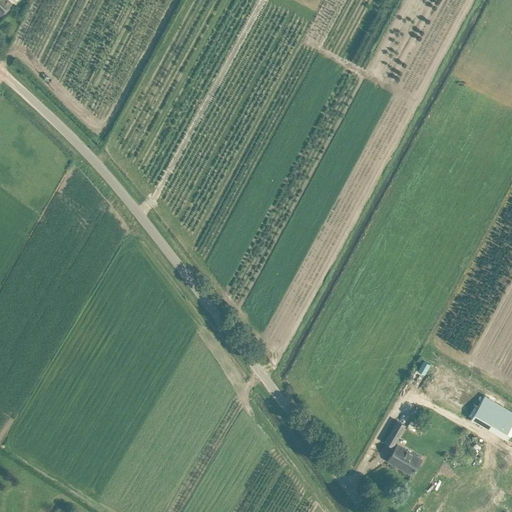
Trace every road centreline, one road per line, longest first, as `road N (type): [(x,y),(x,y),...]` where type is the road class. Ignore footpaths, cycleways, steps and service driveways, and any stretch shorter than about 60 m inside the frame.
road 1 (unclassified): [(7,78),(138,213),(363,511)]
road 2 (unknown): [(145,222),(263,0)]
